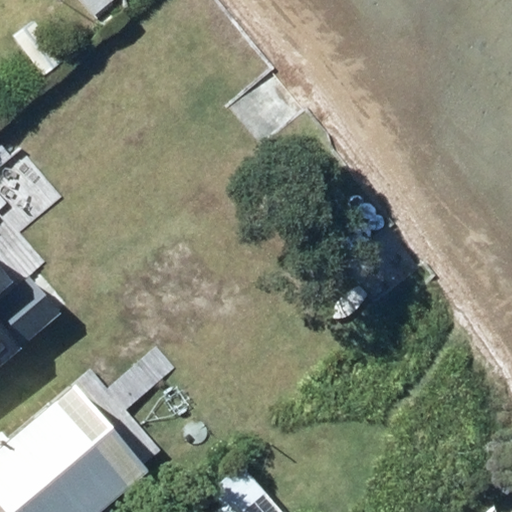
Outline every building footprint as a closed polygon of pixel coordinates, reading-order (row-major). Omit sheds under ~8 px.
[(77,0),(92,16),(110,0),(77,0)] [(0,360),(55,314),(24,278),(44,261),(6,216),(0,221),(0,360)] [(277,511),(237,465),(204,493),(213,504),(203,511),(277,511)] [(140,511),(107,475),(66,511),(140,511)] [(511,511),(511,495),(502,486),(476,511),(511,511)]
